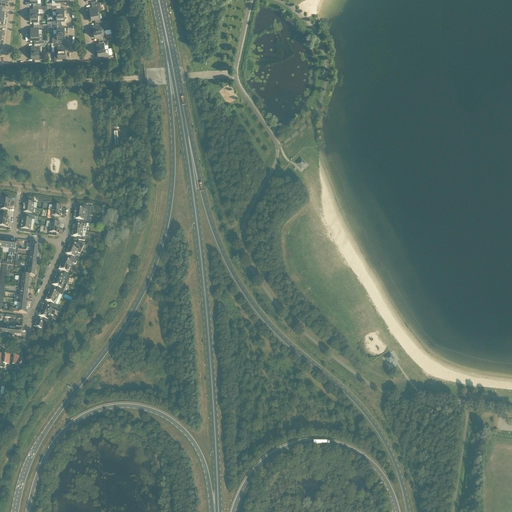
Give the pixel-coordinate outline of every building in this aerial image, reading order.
[(101,11),(100,2),(92,4),(92,6),(89,7),(90,13),(102,11),(101,11)] [(38,15),(38,8),(42,8),(42,5),(39,5),(33,6),(33,8),(30,8),(30,15),(38,15)] [(61,8),(61,5),(52,5),(52,10),(56,11),(56,14),(64,14),(64,8),(61,8)] [(103,20),(102,11),(90,13),(92,20),(95,19),(95,22),(103,20)] [(53,20),(52,20),(52,24),(61,23),(61,20),(64,20),(64,14),(56,14),(53,14),(53,20)] [(38,21),(38,15),(30,15),(30,21),(33,21),(33,24),(39,24),(39,21),(38,21)] [(101,30),(101,27),(104,27),(103,20),(95,22),(96,25),(93,25),(94,32),(101,30)] [(64,26),(61,26),(61,23),(52,24),(52,27),(54,29),(57,29),(57,33),(65,33),(64,26)] [(38,33),(38,27),(43,27),(43,24),(39,24),(33,24),(33,27),(30,27),(31,34),(38,33)] [(105,30),(101,30),(94,32),(95,38),(98,37),(99,40),(107,39),(105,30)] [(39,40),(38,33),(31,34),(31,40),(34,40),(34,43),(40,43),(43,43),(43,40),(39,40)] [(65,39),(65,33),(57,33),(54,33),(54,36),(54,37),(52,38),(53,42),(62,42),(61,39),(65,39)] [(105,49),(104,45),(106,44),(108,41),(107,39),(99,40),(99,43),(96,44),(97,50),(105,49)] [(65,45),(62,45),(62,42),(53,42),(53,45),(54,45),(54,52),(65,51),(65,45)] [(41,46),(40,46),(40,43),(34,43),(34,46),(31,46),(31,52),(39,52),(41,52),(41,46)] [(108,48),(105,49),(97,50),(98,56),(101,56),(102,59),(110,58),(109,53),(108,48)] [(65,58),(65,51),(54,52),(54,58),(54,61),(62,61),(62,58),(65,58)] [(39,58),(39,52),(31,52),(31,59),(34,58),(34,61),(40,61),(40,62),(43,61),(43,58),(39,58)] [(301,169),(306,165),(301,160),(297,165),(301,169)] [(8,197),(3,197),(1,197),(1,200),(0,205),(10,206),(11,201),(7,200),(8,197)] [(24,202),(23,208),(33,209),(36,209),(37,204),(33,203),(34,198),(33,197),(28,197),(27,203),(24,202)] [(59,204),(54,203),(53,203),(52,206),(51,211),(61,212),(62,207),(58,207),(59,204)] [(9,211),(10,206),(0,205),(0,206),(0,213),(6,214),(6,211),(9,211)] [(89,207),(82,207),(82,210),(75,209),(74,214),(85,216),(88,216),(89,207)] [(32,214),(33,209),(23,208),(22,213),(26,213),(25,216),(35,217),(35,214),(32,214)] [(61,218),(61,212),(51,211),(51,216),(50,219),(57,220),(57,217),(61,218)] [(5,217),(6,214),(0,213),(0,221),(8,222),(9,217),(5,217)] [(87,224),(88,216),(85,216),(74,214),(73,220),(81,221),(80,224),(87,224)] [(22,219),(21,224),(31,225),(32,220),(34,221),(35,217),(25,216),(25,219),(22,219)] [(56,223),(57,220),(50,219),(47,219),(47,222),(50,222),(49,228),(59,229),(60,224),(56,223)] [(7,228),(8,222),(0,221),(0,229),(4,230),(4,227),(7,228)] [(30,231),(31,225),(21,224),(20,229),(24,230),(23,233),(30,234),(30,230),(30,231)] [(86,233),(87,224),(80,224),(80,226),(73,226),(72,231),(82,232),(86,233)] [(59,234),(59,229),(49,228),(49,233),(48,236),(55,237),(55,234),(59,234)] [(82,238),(82,232),(72,231),(71,237),(79,237),(78,240),(83,241),(84,241),(85,238),(82,238)] [(37,252),(38,245),(35,245),(35,242),(29,242),(28,244),(27,244),(26,250),(29,251),(37,252)] [(80,254),(83,246),(78,244),(76,247),(70,244),(68,249),(77,253),(80,254)] [(75,258),(77,253),(68,249),(65,254),(72,257),(71,259),(77,262),(78,259),(75,258)] [(75,265),(77,262),(71,259),(70,262),(63,259),(61,264),(71,268),(73,263),(75,265)] [(71,268),(61,264),(59,269),(65,272),(64,275),(70,277),(71,275),(68,273),(71,268)] [(67,285),(70,277),(64,275),(63,278),(56,275),(54,280),(67,285)] [(67,285),(54,280),(52,285),(59,288),(57,291),(63,293),(67,285)] [(62,296),(63,293),(57,291),(56,293),(50,290),(47,295),(57,300),(59,295),(62,296)] [(57,300),(47,295),(45,300),(52,303),(51,306),(56,309),(58,306),(55,304),(57,300)] [(29,301),(27,301),(21,300),(21,301),(19,300),(16,300),(15,300),(14,303),(20,303),(20,307),(28,308),(28,304),(29,301)] [(55,312),(56,309),(51,306),(50,309),(43,306),(41,311),(50,315),(53,317),(55,312)] [(50,316),(50,315),(41,311),(38,316),(45,319),(44,322),(50,324),(51,321),(52,321),(52,318),(52,317),(51,316),(50,316)] [(48,327),(50,324),(44,322),(43,324),(36,321),(34,327),(38,329),(43,331),(46,326),(48,327)] [(0,367),(4,368),(5,364),(9,365),(9,362),(10,355),(4,355),(4,361),(0,361),(0,362),(0,367)] [(12,362),(9,362),(9,365),(8,367),(8,369),(17,370),(19,357),(13,356),(12,362)] [(385,359),(389,364),(394,361),(391,356),(385,359)]
